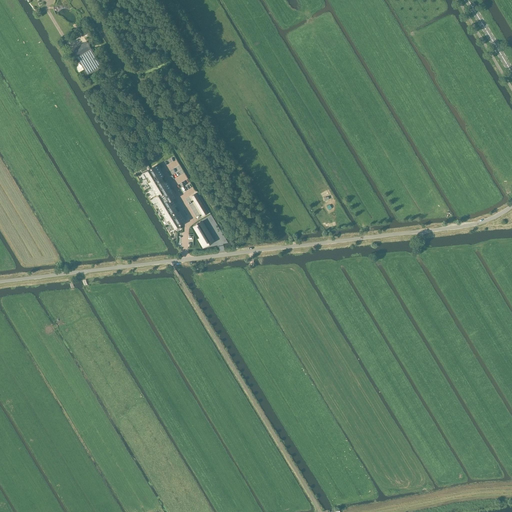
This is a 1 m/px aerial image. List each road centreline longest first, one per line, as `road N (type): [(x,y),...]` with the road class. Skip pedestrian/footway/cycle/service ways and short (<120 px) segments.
road 1 (unclassified): [(170,261),(467,227),(511,207)]
road 2 (unclassified): [(318,511),(170,261)]
road 3 (unclassified): [(0,281),(170,261)]
road 4 (track): [(511,490),(376,511)]
